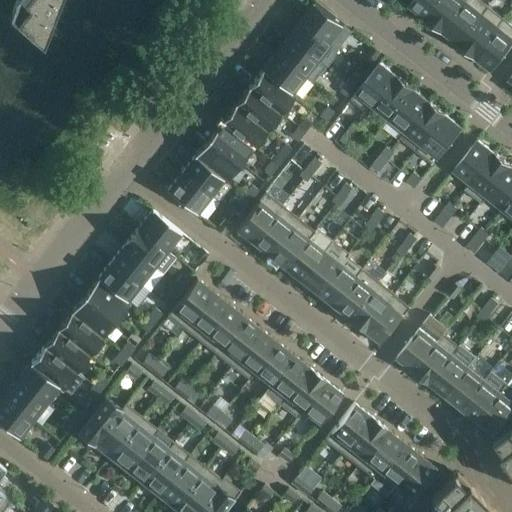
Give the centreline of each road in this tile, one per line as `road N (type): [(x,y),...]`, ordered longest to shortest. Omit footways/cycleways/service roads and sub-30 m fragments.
road 1 (residential): [(511,500),(462,439),(126,168)]
road 2 (residential): [(126,168),(266,0)]
road 3 (residential): [(0,332),(126,168)]
road 4 (residential): [(511,127),(354,0)]
road 5 (residential): [(0,433),(95,511)]
